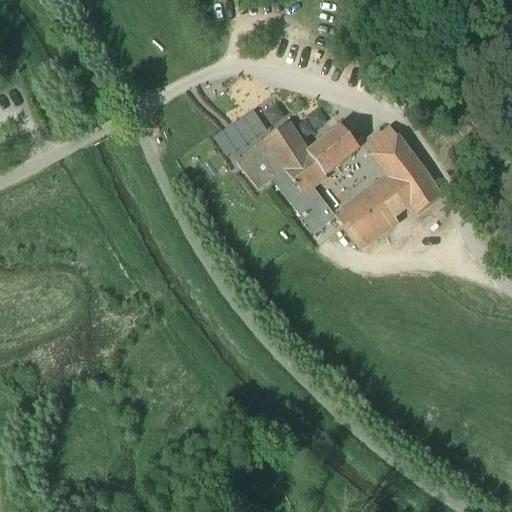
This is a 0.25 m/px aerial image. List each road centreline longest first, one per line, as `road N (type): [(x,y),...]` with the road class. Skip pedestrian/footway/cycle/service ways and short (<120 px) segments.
road 1 (unclassified): [(0,181),(208,75),(253,69),(361,103),(389,121),(450,195),(470,241),(511,285)]
road 2 (track): [(137,114),(59,0)]
